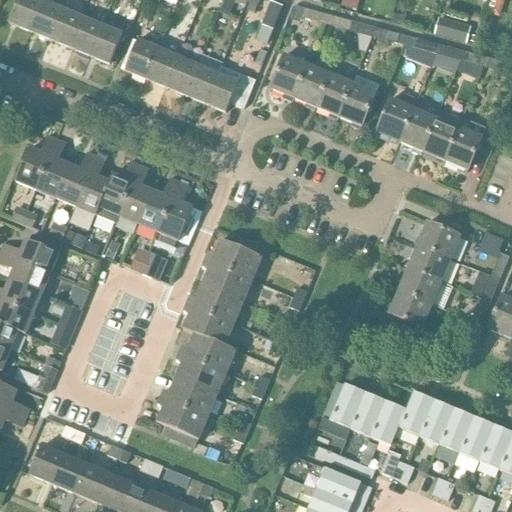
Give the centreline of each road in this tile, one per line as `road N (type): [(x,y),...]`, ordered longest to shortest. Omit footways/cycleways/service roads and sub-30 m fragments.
road 1 (residential): [(231,166),(0,71)]
road 2 (residential): [(173,305),(116,283),(75,384),(132,408)]
road 3 (residential): [(392,180),(371,227),(231,166)]
road 4 (residential): [(392,180),(249,121),(231,166)]
road 5 (residential): [(173,305),(231,166)]
